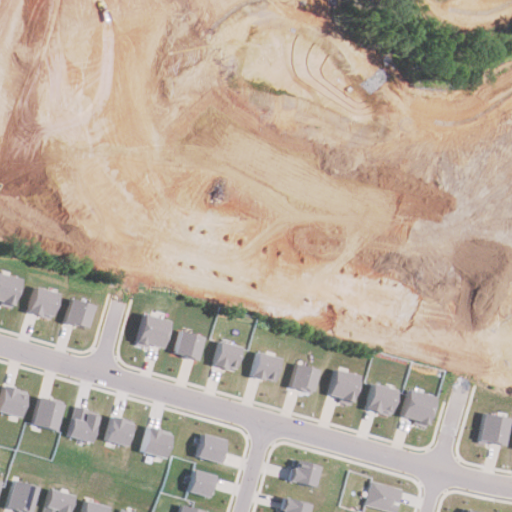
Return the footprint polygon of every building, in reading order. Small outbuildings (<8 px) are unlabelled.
[(0,306),(8,309),(17,278),(0,273),(0,306)] [(53,291),(30,286),(24,312),(47,318),(53,291)] [(60,321),(84,327),(90,304),(66,298),(60,321)] [(160,347),(167,320),(141,312),(133,344),(145,347),(146,343),(160,347)] [(201,336),(177,329),(170,353),(194,360),(201,336)] [(210,364),(231,371),(239,346),(217,340),(210,364)] [(248,375),(270,382),(278,357),(255,351),(248,375)] [(287,386),(309,392),(316,369),(294,362),(287,386)] [(356,375),(333,368),(324,396),(348,402),(356,375)] [(394,389),(369,382),(363,409),(387,415),(394,389)] [(0,412),(17,416),(23,389),(0,385),(0,412)] [(398,417),(424,425),(433,396),(407,388),(398,417)] [(28,423),(52,430),(59,403),(35,396),(28,423)] [(63,435),(87,442),(96,412),(72,405),(63,435)] [(501,444),(507,417),(481,412),(476,439),(501,444)] [(128,422),(108,416),(102,440),(122,445),(128,422)] [(159,458),(167,433),(144,426),(136,450),(159,458)] [(193,456),(217,462),(223,439),(199,433),(193,456)] [(308,486),(314,465),(292,458),(285,480),(308,486)] [(213,475),(191,468),(184,490),(206,497),(213,475)] [(3,509),(15,511),(28,511),(36,485),(11,479),(3,509)] [(389,511),(393,511),(400,488),(369,479),(362,504),(389,511)] [(67,511),(72,494),(48,487),(41,511),(67,511)] [(281,496),(277,511),(302,511),(305,503),(281,496)] [(105,511),(108,504),(84,498),(80,511),(105,511)]
